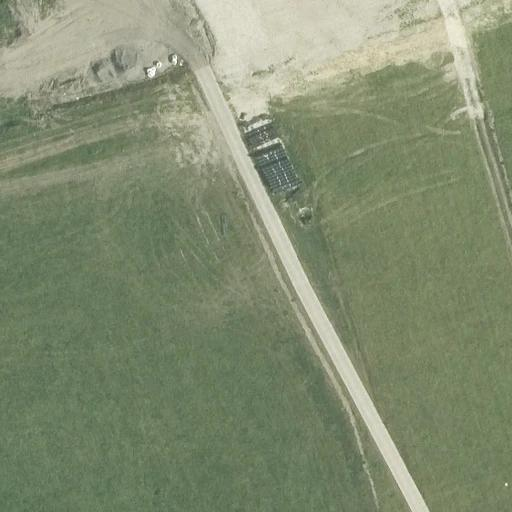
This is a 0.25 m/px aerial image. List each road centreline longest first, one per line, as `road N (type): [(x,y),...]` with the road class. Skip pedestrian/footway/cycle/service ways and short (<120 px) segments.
road 1 (track): [(421,511),(294,296),(170,27),(150,0)]
road 2 (track): [(0,55),(150,0)]
